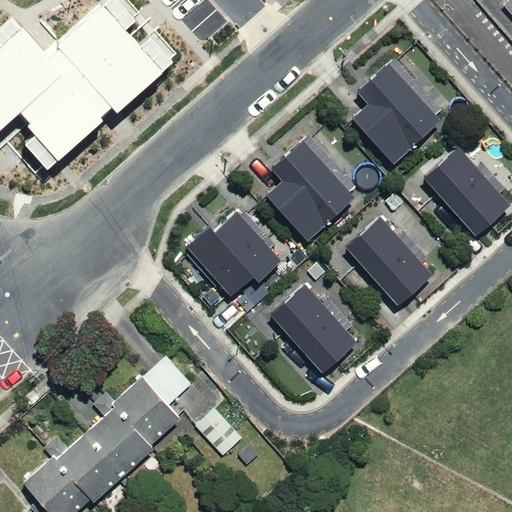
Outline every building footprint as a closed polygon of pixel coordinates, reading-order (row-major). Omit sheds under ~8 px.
[(511,0),(500,0),(499,2),(511,17),(511,0)] [(384,60),(353,88),(364,101),(349,115),(389,160),(437,117),(433,113),(439,108),(392,57),(387,62),(384,60)] [(485,127),(476,118),(467,126),(475,136),(485,127)] [(299,137),(266,165),(278,178),(262,192),(303,238),(351,194),(347,190),(353,185),(306,134),(301,139),(299,137)] [(454,143),(418,174),(470,234),(506,202),(497,192),(502,187),(480,161),(474,166),(454,143)] [(402,202),(393,192),(383,200),(392,210),(402,202)] [(253,277),(277,257),(268,248),(273,244),(243,210),(238,214),(232,207),(208,227),(204,222),(181,243),(226,292),(248,272),(253,277)] [(395,235),(376,213),(341,244),(393,302),(427,272),(419,262),(426,256),(402,229),(395,235)] [(323,271),(315,262),(306,270),(314,279),(323,271)] [(320,302),(301,280),(266,311),(317,370),(353,339),(344,329),(351,323),(326,297),(320,302)] [(42,446),(48,453),(19,479),(47,511),(68,511),(87,496),(89,499),(110,481),(113,484),(135,464),(132,461),(150,445),(147,442),(177,416),(167,403),(190,383),(163,355),(141,375),(138,373),(111,397),(105,390),(91,402),(100,412),(64,445),(54,435),(42,446)] [(221,454),(240,436),(220,414),(200,432),(221,454)] [(257,453),(248,444),(237,454),(246,464),(257,453)]
